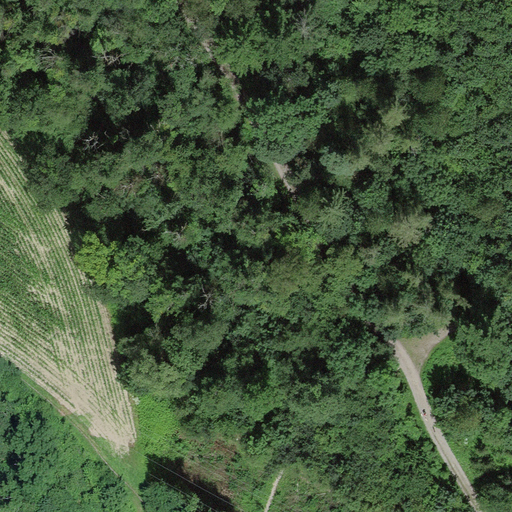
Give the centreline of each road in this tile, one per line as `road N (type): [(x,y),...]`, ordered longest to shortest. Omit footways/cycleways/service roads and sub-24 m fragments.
road 1 (track): [(482,511),(226,58),(182,0)]
road 2 (track): [(0,371),(58,416),(147,511)]
road 3 (track): [(399,361),(511,295)]
